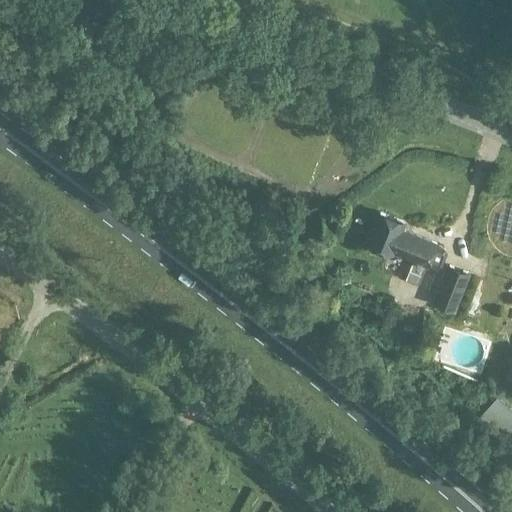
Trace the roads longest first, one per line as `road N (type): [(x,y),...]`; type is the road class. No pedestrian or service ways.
road 1 (primary): [(487,511),(455,479),(0,133)]
road 2 (unclassified): [(326,511),(0,257)]
road 3 (unclassified): [(511,134),(170,0)]
road 4 (unknown): [(134,511),(188,403)]
